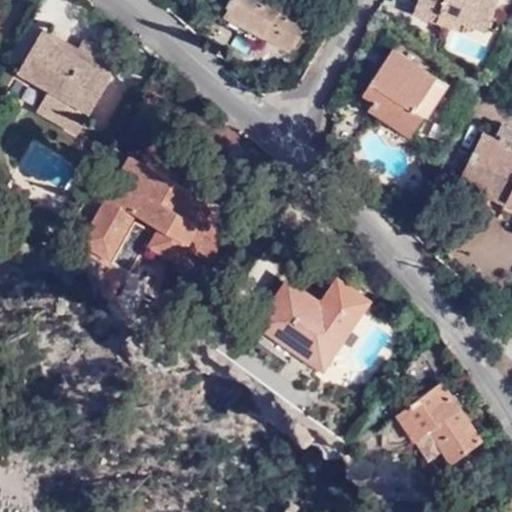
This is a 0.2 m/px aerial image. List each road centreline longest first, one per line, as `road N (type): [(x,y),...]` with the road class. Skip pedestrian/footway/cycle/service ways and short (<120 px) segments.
road 1 (residential): [(296,147),(393,236),(511,400)]
road 2 (residential): [(120,0),(296,147)]
road 3 (residential): [(296,147),(378,0)]
